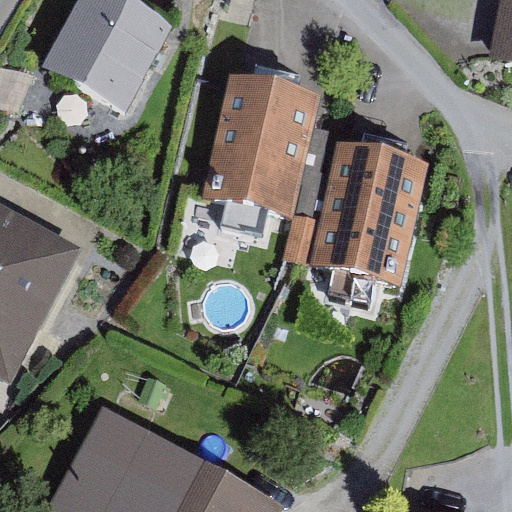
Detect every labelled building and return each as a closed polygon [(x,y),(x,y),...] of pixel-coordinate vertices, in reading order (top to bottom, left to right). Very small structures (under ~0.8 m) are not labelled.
[(163,47),(90,7),(51,78),(124,118),(163,47)] [(278,221),(303,106),(239,93),(220,180),(243,185),(237,213),(278,221)] [(401,290),(423,183),(345,167),(323,274),(401,290)] [(0,230),(0,374),(7,378),(68,267),(0,230)] [(272,511),(195,468),(169,511),(272,511)]
